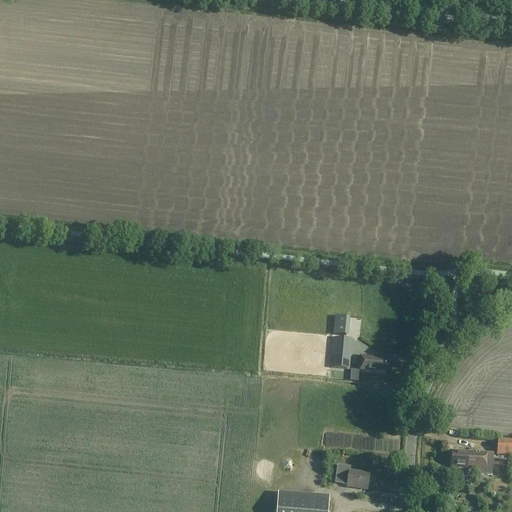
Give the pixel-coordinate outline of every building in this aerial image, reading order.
[(334,339),(331,368),(347,370),(349,340),(334,339)] [(386,360),(375,359),(375,358),(360,356),(359,371),(385,373),(386,360)] [(445,429),(443,436),(452,439),(454,432),(445,429)] [(497,456),(511,456),(511,441),(498,441),(497,456)] [(452,451),(451,465),(468,466),(468,470),(480,471),(479,475),(491,476),(493,454),(486,453),(452,451)] [(293,458),(285,461),(289,471),(296,469),(293,458)] [(349,472),(347,487),(367,490),(369,475),(349,472)] [(278,495),(276,511),(327,511),(329,499),(278,495)]
